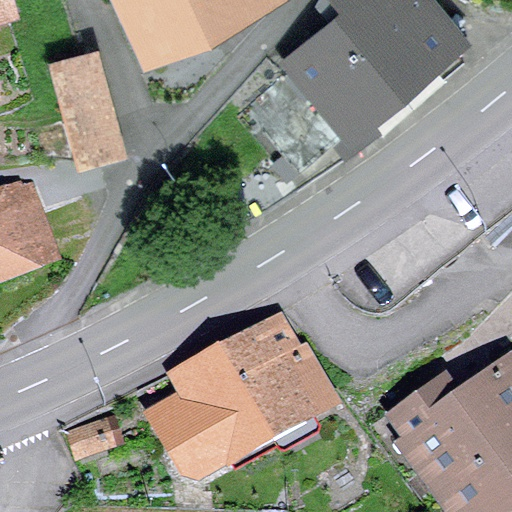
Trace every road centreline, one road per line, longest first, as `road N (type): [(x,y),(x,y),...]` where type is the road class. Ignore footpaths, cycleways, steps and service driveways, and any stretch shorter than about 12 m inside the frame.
road 1 (primary): [(46,379),(284,250),(511,85)]
road 2 (residential): [(153,148),(57,320),(46,379)]
road 3 (residential): [(298,0),(153,148)]
road 4 (residential): [(153,148),(90,0)]
